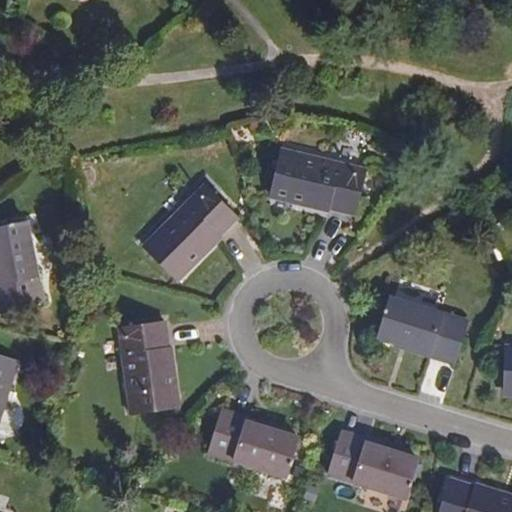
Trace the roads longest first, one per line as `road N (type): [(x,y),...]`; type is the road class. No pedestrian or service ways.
road 1 (residential): [(312,371),(340,392),(511,446)]
road 2 (residential): [(312,371),(326,361),(339,331),(322,287),(274,277),(240,312)]
